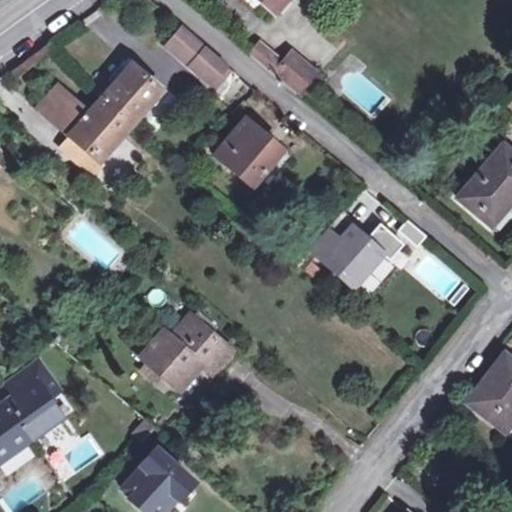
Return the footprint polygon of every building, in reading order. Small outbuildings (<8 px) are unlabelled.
[(256,0),(275,16),(287,0),(256,0)] [(188,69),(203,49),(180,30),(163,49),(188,69)] [(311,88),(283,65),(258,44),(247,56),(300,100),(311,88)] [(236,78),(203,49),(188,69),(220,97),(236,78)] [(283,65),(311,88),(320,78),(292,55),(283,65)] [(131,69),(115,88),(102,103),(86,122),(76,112),(81,107),(67,94),(45,116),(71,139),(61,150),(82,169),(91,159),(98,165),(160,93),(131,69)] [(92,93),(102,103),(115,88),(105,79),(92,93)] [(248,187),(278,154),(245,125),(214,158),(248,187)] [(511,158),(500,148),(456,200),(489,227),(511,200),(511,158)] [(278,154),(248,187),(260,197),(290,163),(278,154)] [(404,219),(397,229),(415,244),(423,234),(404,219)] [(326,232),(310,250),(315,255),(353,286),(357,282),(366,272),(382,254),(353,228),(340,243),(326,232)] [(451,303),(467,280),(416,246),(400,269),(451,303)] [(315,255),(310,250),(297,264),(303,269),(315,255)] [(366,272),(357,282),(364,288),(372,278),(366,272)] [(151,349),(141,360),(179,393),(201,367),(210,374),(230,352),(190,319),(172,339),(165,333),(151,349)] [(134,354),(141,360),(151,349),(144,342),(134,354)] [(511,361),(507,357),(467,404),(500,431),(511,417),(511,361)] [(0,458),(57,417),(45,399),(60,390),(38,359),(2,385),(10,398),(0,405),(0,458)] [(120,488),(145,511),(158,511),(191,477),(158,448),(120,488)] [(511,478),(511,476),(511,456),(501,469),(511,478)] [(34,475),(0,495),(0,498),(8,511),(12,511),(45,493),(34,475)]
